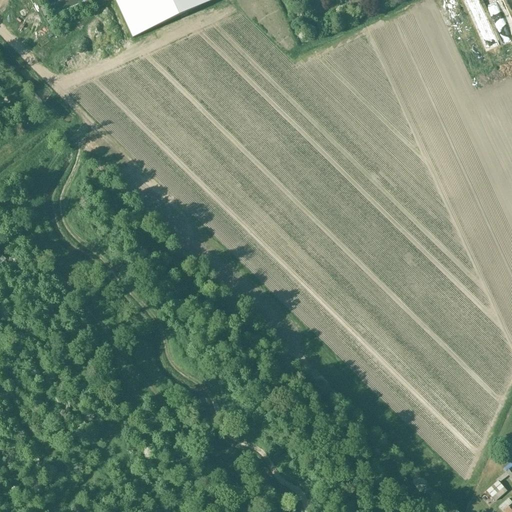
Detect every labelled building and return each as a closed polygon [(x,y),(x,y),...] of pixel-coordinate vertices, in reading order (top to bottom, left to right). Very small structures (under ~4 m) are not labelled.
[(217,0),(116,0),(134,38),(217,0)] [(482,0),(476,2),(490,48),(501,44),(486,0),(482,0)] [(511,38),(511,7),(509,0),(489,0),(506,41),(511,38)] [(504,488),(497,481),(487,492),(493,498),(504,488)] [(511,511),(511,504),(508,499),(498,508),(501,511),(511,511)]
